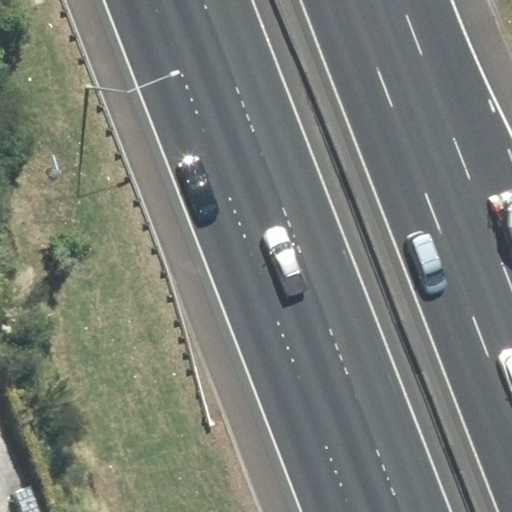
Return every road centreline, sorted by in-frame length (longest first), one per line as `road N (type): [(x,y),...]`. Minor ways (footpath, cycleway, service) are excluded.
road 1 (motorway): [(395,511),(198,0)]
road 2 (motorway): [(347,0),(511,426)]
